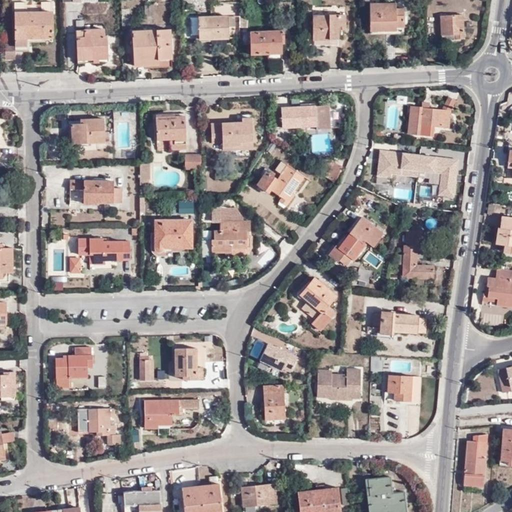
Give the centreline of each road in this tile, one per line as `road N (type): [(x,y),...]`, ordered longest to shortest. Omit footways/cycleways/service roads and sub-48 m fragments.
road 1 (residential): [(363,79),(35,96)]
road 2 (residential): [(455,354),(494,72)]
road 3 (residential): [(363,79),(361,155),(349,189),(259,296)]
road 4 (residential): [(37,301),(259,296)]
road 5 (residential): [(35,96),(37,301)]
road 6 (residential): [(242,447),(39,473)]
road 7 (residential): [(37,328),(241,324)]
road 8 (residential): [(444,456),(242,447)]
road 9 (residential): [(37,328),(39,473)]
road 10 (residential): [(494,72),(363,79)]
road 11 (residential): [(241,324),(242,447)]
